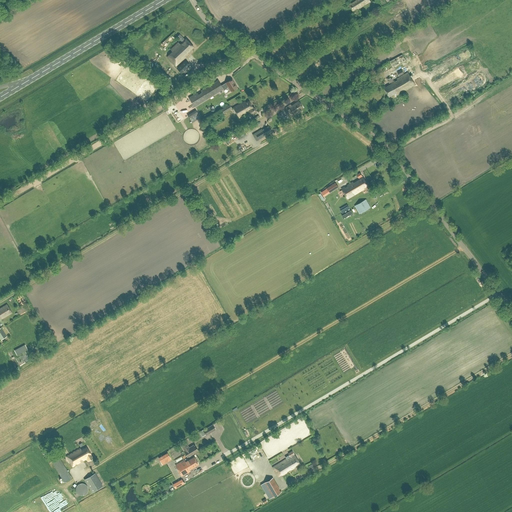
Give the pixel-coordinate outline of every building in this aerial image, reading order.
[(358,9),(370,2),(369,0),(356,0),(357,0),(349,5),(353,11),(357,8),(358,9)] [(185,55),(193,47),(186,39),(180,45),(178,43),(170,50),(172,52),(167,57),(175,66),(186,56),(185,55)] [(397,61),(398,64),(394,66),(395,69),(400,67),(400,66),(402,65),(400,59),(397,61)] [(181,73),(190,65),(185,60),(177,68),(181,73)] [(397,72),(399,76),(409,71),(407,67),(397,72)] [(396,95),(415,84),(408,72),(397,79),(397,80),(395,82),(394,81),(391,83),(391,84),(384,88),(389,97),(395,94),(396,95)] [(444,77),(440,79),(444,87),(448,85),(444,77)] [(223,90),(228,87),(231,91),(237,88),(232,79),(225,83),(226,83),(221,85),(218,80),(200,90),(202,92),(198,94),(197,93),(188,98),(194,107),(223,89),(223,90)] [(150,85),(146,92),(153,96),(158,86),(155,85),(154,87),(150,85)] [(255,112),(256,111),(254,107),(253,108),(249,101),(246,103),(245,101),(233,108),(239,118),(246,114),(245,112),(249,110),(252,115),(256,113),(255,112)] [(295,113),(303,108),(298,101),(291,106),(290,104),(283,109),(290,119),(296,115),(295,113)] [(223,114),(232,109),(229,104),(221,109),(223,114)] [(190,120),(199,115),(196,110),(187,115),(190,120)] [(265,137),(272,133),(271,131),(268,126),(262,129),(261,129),(252,134),(256,141),(265,136),(265,137)] [(236,135),(239,140),(246,136),(243,131),(236,135)] [(363,177),(359,180),(354,183),(353,182),(347,185),(348,187),(345,188),(345,187),(341,189),(347,199),(364,189),(364,188),(368,185),(363,177)] [(335,182),(327,188),(329,192),(338,187),(335,182)] [(360,214),(370,208),(366,200),(355,206),(360,214)] [(0,319),(12,313),(7,304),(0,308),(0,319)] [(16,355),(28,350),(25,344),(14,350),(16,355)] [(212,424),(203,430),(206,435),(215,430),(212,424)] [(187,456),(197,451),(198,450),(195,445),(194,445),(193,444),(189,447),(185,441),(180,444),(184,450),(187,457),(187,456)] [(44,456),(51,453),(52,454),(57,452),(54,447),(52,448),(50,444),(42,448),(43,451),(42,451),(44,456)] [(88,461),(93,458),(86,447),(81,450),(80,449),(67,457),(72,466),(80,462),(79,461),(82,459),(83,460),(86,458),(88,461)] [(294,467),(300,463),(295,455),(289,459),(288,458),(272,467),(278,476),(281,474),(282,475),(287,472),(286,471),(290,469),(290,470),(294,468),(294,467)] [(189,470),(198,464),(194,457),(188,460),(186,458),(175,465),(181,476),(189,472),(189,470)] [(84,479),(92,492),(103,486),(95,473),(84,479)] [(279,488),(273,477),(264,482),(273,497),(281,492),(281,491),(280,491),(279,489),(279,488)] [(183,483),(181,479),(172,484),(174,488),(183,483)] [(87,486),(86,485),(85,484),(84,484),(83,483),(82,483),(81,483),(80,483),(79,484),(78,484),(78,485),(77,485),(76,486),(76,487),(76,488),(76,489),(76,490),(76,491),(76,492),(77,493),(78,494),(79,494),(79,495),(80,495),(82,495),(83,495),(84,495),(85,495),(85,494),(86,493),(87,493),(87,492),(88,491),(88,490),(88,489),(88,488),(87,487),(87,486)]
